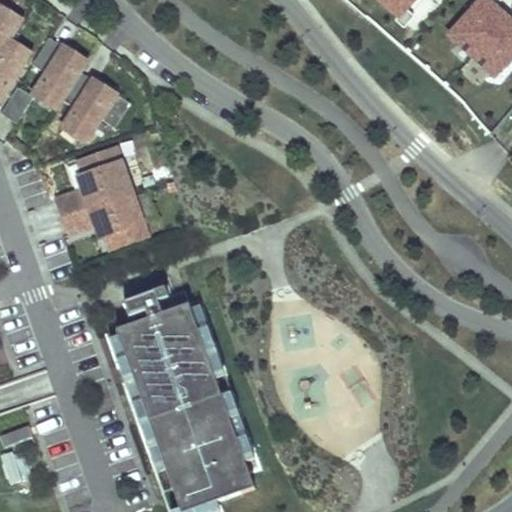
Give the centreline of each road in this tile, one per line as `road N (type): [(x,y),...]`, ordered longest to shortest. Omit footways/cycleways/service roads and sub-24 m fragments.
road 1 (residential): [(110,0),(210,90),(306,146),(376,246),(435,302),(511,332)]
road 2 (unclassified): [(511,231),(404,138),(288,0)]
road 3 (residential): [(29,281),(109,511)]
